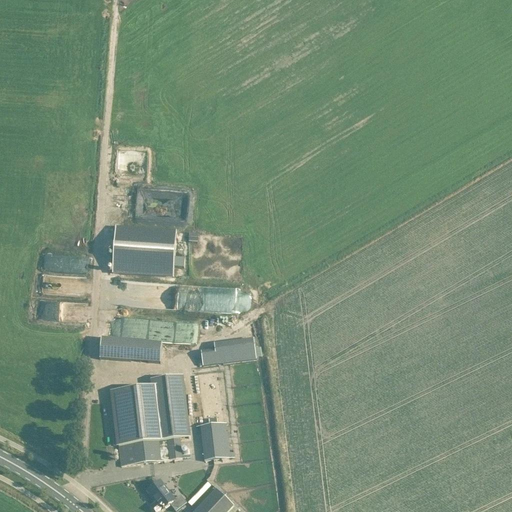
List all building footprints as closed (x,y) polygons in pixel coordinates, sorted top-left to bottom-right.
[(116,230),(113,274),(174,278),(177,234),(116,230)] [(71,271),(71,256),(38,255),(38,270),(71,271)] [(56,294),(56,283),(49,283),(49,276),(36,276),(36,293),(56,294)] [(113,280),(111,304),(184,310),(186,291),(152,288),(153,284),(113,280)] [(81,302),(35,301),(34,319),(80,321),(81,302)] [(172,327),(172,342),(189,343),(189,328),(172,327)] [(102,340),(100,361),(161,365),(162,344),(102,340)] [(254,340),(214,345),(215,351),(217,366),(257,361),(256,359),(255,349),(254,340)] [(183,461),(180,440),(191,440),(184,378),(151,382),(151,388),(113,393),(122,468),(183,461)] [(231,459),(227,425),(201,428),(205,462),(231,459)] [(152,508),(155,511),(161,511),(162,511),(173,504),(167,497),(170,495),(161,483),(147,493),(156,505),(152,508)] [(230,511),(234,508),(217,492),(197,511),(230,511)] [(182,511),(189,507),(184,500),(176,506),(180,511),(182,511)]
